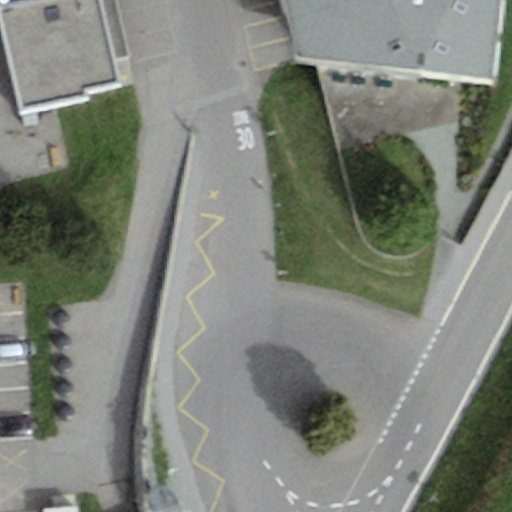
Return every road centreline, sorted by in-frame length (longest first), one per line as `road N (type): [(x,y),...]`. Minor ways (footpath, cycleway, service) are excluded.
road 1 (residential): [(280,511),(243,452),(228,394),(228,97),(204,0)]
road 2 (tertiary): [(511,249),(373,511)]
road 3 (unknown): [(181,112),(124,170),(71,188),(43,184),(0,150)]
